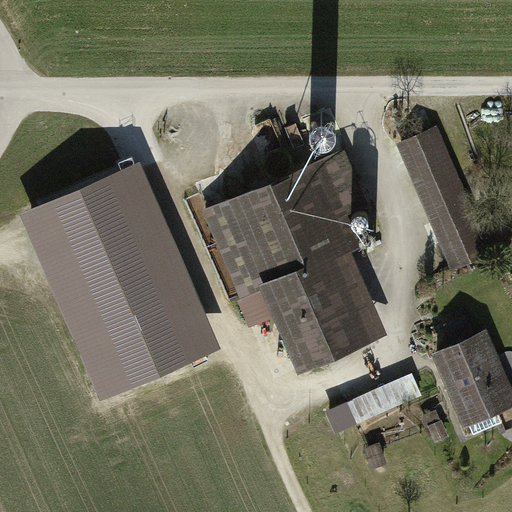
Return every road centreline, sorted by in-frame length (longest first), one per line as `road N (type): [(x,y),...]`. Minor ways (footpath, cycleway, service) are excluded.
road 1 (track): [(306,511),(125,89)]
road 2 (track): [(345,88),(413,248),(385,274),(401,341),(259,414)]
